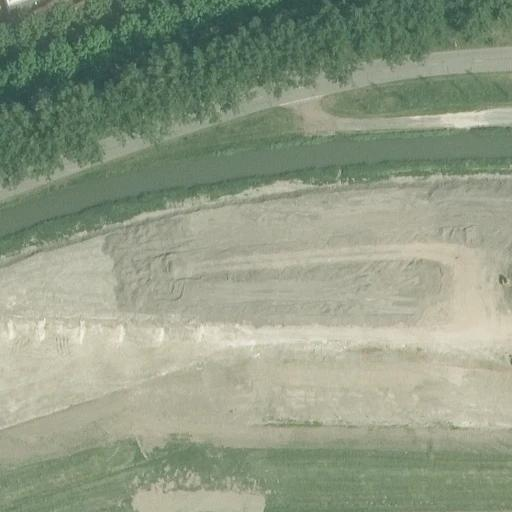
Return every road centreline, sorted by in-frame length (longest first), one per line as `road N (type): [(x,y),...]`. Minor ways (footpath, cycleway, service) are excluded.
road 1 (unclassified): [(511,61),(303,88),(0,190)]
road 2 (residential): [(511,364),(262,372),(182,394)]
road 3 (track): [(511,123),(312,129),(303,88)]
road 4 (residential): [(182,394),(211,511)]
